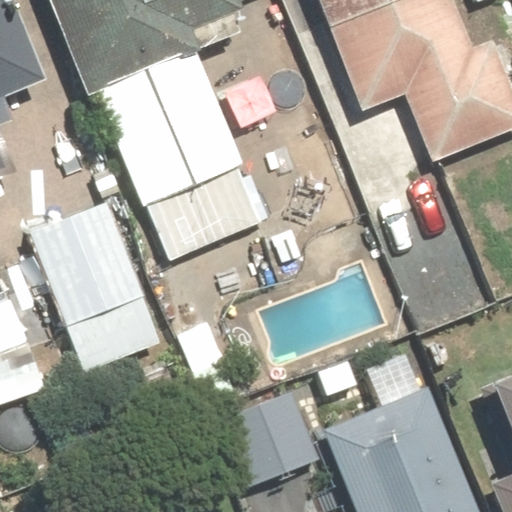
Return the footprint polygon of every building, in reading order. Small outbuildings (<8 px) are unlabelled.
[(0,0),(0,126),(17,120),(8,98),(52,79),(18,0),(0,0)] [(48,0),(88,97),(96,94),(165,264),(269,221),(192,33),(242,12),(237,0),(48,0)] [(316,0),(358,113),(405,95),(431,165),(511,134),(511,86),(495,42),(474,50),(455,0),(316,0)] [(162,343),(107,204),(30,235),(85,374),(162,343)] [(27,267),(0,276),(0,306),(16,351),(53,337),(27,267)] [(378,408),(322,430),(355,511),(477,511),(412,350),(363,370),(378,408)] [(511,511),(511,376),(495,382),(511,426),(511,482),(500,487),(509,511),(511,511)] [(321,460),(293,390),(221,419),(249,489),(321,460)]
